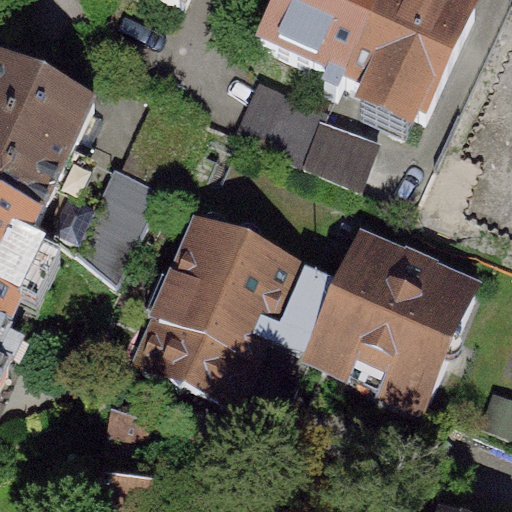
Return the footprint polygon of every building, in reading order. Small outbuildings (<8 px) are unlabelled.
[(190,0),(109,0),(106,8),(120,15),(127,0),(142,0),(181,18),(190,0)] [(384,0),(289,0),(264,57),(333,87),(327,101),(338,106),(384,0)] [(475,25),(420,0),(384,0),(338,106),(349,110),(355,97),(427,130),(475,25)] [(1,68),(0,69),(0,210),(42,230),(63,187),(98,116),(1,68)] [(332,123),(271,95),(246,149),(307,177),(326,135),(332,123)] [(440,178),(326,135),(307,177),(422,222),(440,178)] [(165,204),(123,184),(109,213),(85,268),(122,299),(165,204)] [(42,230),(41,233),(85,268),(109,213),(63,187),(42,230)] [(0,210),(0,342),(6,345),(44,265),(29,258),(41,233),(42,230),(0,210)] [(299,275),(218,240),(204,269),(198,270),(190,277),(188,287),(180,291),(146,380),(237,419),(299,275)] [(343,299),(361,258),(338,247),(319,288),(343,299)] [(480,300),(364,250),(361,258),(343,299),(312,369),(355,388),(362,374),(390,386),(384,401),(427,419),(480,300)] [(0,342),(0,399),(9,381),(0,377),(0,362),(8,346),(6,345),(0,342)] [(485,436),(511,446),(511,406),(498,401),(485,436)] [(224,475),(228,487),(251,493),(259,459),(118,420),(104,511),(148,511),(149,501),(164,491),(168,459),(224,475)]
